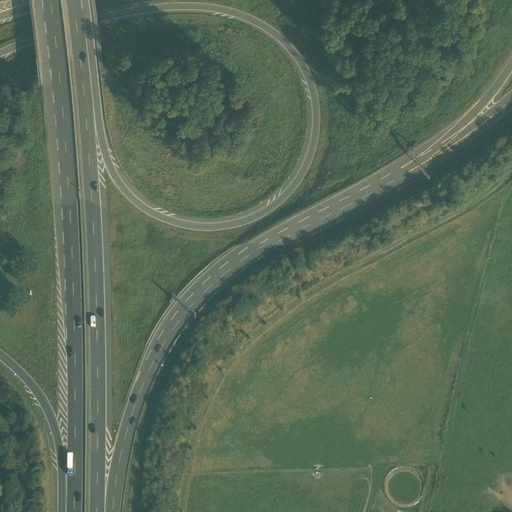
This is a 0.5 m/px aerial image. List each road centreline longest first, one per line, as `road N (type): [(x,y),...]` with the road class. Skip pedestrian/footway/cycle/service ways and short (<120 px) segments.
road 1 (motorway): [(0,56),(86,25),(179,9),(239,17),(282,40),(308,73),(316,132),(297,183),(254,219),(204,228),(149,211),(122,184),(88,120)]
road 2 (motorway): [(112,511),(150,368),(198,296),(287,232),(454,134)]
road 3 (motorway): [(44,0),(69,239),(70,490)]
road 4 (motorway): [(98,511),(100,353),(88,120)]
road 5 (motorway): [(0,354),(49,408),(70,490)]
road 6 (motorway): [(88,120),(75,0)]
